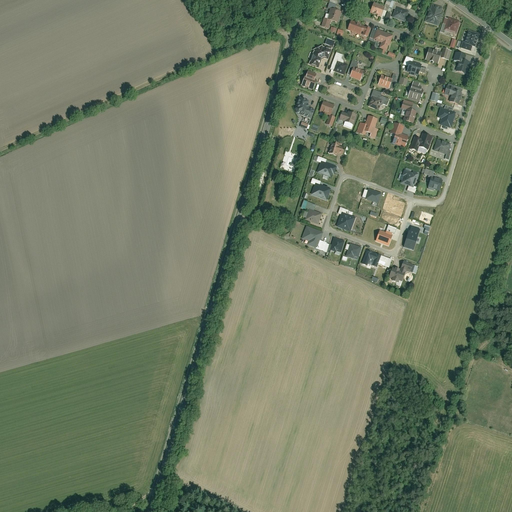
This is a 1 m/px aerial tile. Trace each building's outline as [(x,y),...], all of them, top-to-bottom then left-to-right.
[(374,3),(370,13),(382,18),(386,8),(374,3)] [(396,8),(392,18),(404,22),(408,13),(396,8)] [(325,16),(322,27),(329,28),(331,20),(339,22),(342,12),(331,9),(329,17),(325,16)] [(432,11),(427,23),(438,28),(443,15),(432,11)] [(450,18),(445,31),(456,36),(461,22),(450,18)] [(351,21),(347,31),(367,39),(371,29),(351,21)] [(378,31),(375,41),(383,44),(381,50),(388,52),(393,36),(378,31)] [(465,31),(460,47),(472,51),(477,35),(465,31)] [(431,45),(426,62),(439,65),(443,48),(431,45)] [(445,48),(442,59),(449,61),(452,50),(445,48)] [(314,51),(309,64),(319,67),(323,55),(314,51)] [(334,71),(333,72),(343,75),(347,64),(342,62),(344,57),(336,54),(330,70),(334,71)] [(460,60),(456,72),(465,74),(468,63),(460,60)] [(353,70),(351,77),(363,81),(366,71),(357,68),(359,63),(352,61),(350,69),(353,70)] [(410,61),(406,74),(420,78),(424,65),(410,61)] [(318,83),(315,82),(318,75),(308,71),(302,86),(314,91),(318,83)] [(383,74),(378,85),(389,89),(394,79),(383,74)] [(422,85),(413,82),(412,88),(421,91),(422,85)] [(445,95),(451,97),(450,102),(459,105),(464,89),(448,85),(445,95)] [(412,89),(408,98),(420,103),(424,94),(412,89)] [(308,97),(300,95),(296,107),(300,116),(312,121),(315,110),(309,108),(306,103),(308,97)] [(372,96),(369,107),(379,109),(382,99),(372,96)] [(324,102),(320,112),(331,116),(335,106),(324,102)] [(419,110),(416,109),(417,107),(404,103),(402,109),(408,111),(404,122),(414,125),(419,110)] [(441,126),(451,129),(456,113),(440,109),(436,120),(442,122),(441,126)] [(344,111),(340,121),(355,126),(359,116),(344,111)] [(368,116),(365,125),(360,124),(357,133),(375,140),(379,131),(374,129),(377,120),(368,116)] [(391,134),(396,136),(393,144),(406,149),(410,137),(402,134),(404,128),(394,124),(391,134)] [(415,137),(410,150),(419,153),(421,149),(427,152),(432,138),(424,135),(422,139),(415,137)] [(443,159),(450,161),(453,152),(449,150),(451,143),(438,139),(434,152),(444,155),(443,159)] [(345,149),(331,144),(328,154),(336,156),(337,153),(343,155),(345,149)] [(336,168),(321,163),(317,173),(331,178),(333,173),(334,174),(336,168)] [(405,172),(401,184),(413,188),(418,175),(413,173),(412,174),(405,172)] [(442,182),(431,178),(428,188),(439,191),(442,182)] [(330,190),(315,184),(311,194),(326,201),(330,190)] [(378,203),(381,194),(368,191),(365,200),(378,203)] [(309,209),(305,221),(319,226),(324,211),(315,208),(316,205),(307,202),(305,208),(309,209)] [(356,218),(342,213),(336,226),(350,232),(356,218)] [(323,234),(306,227),(302,239),(308,242),(307,244),(317,248),(323,234)] [(379,231),(375,242),(388,247),(392,236),(379,231)] [(419,235),(408,232),(404,246),(414,250),(419,235)] [(344,242),(334,239),(330,251),(336,253),(336,252),(341,253),(344,242)] [(361,248),(350,245),(346,257),(352,259),(353,256),(358,258),(361,248)] [(381,257),(367,251),(362,265),(367,267),(369,260),(373,261),(371,266),(376,267),(381,257)] [(403,262),(400,271),(393,268),(389,278),(392,280),(392,281),(397,283),(398,282),(401,283),(405,271),(410,273),(412,266),(403,262)]
